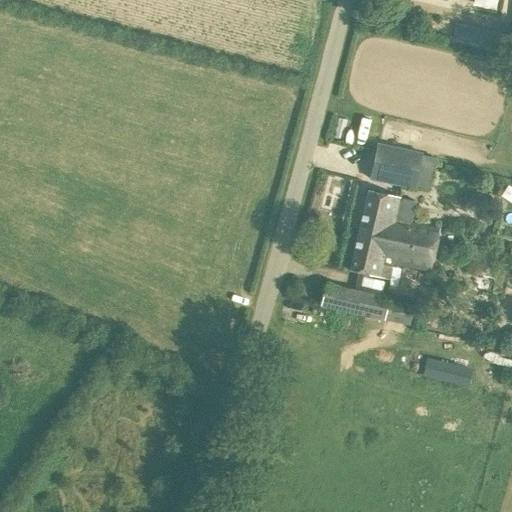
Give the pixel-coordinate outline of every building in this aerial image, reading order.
[(421,154),(378,144),(378,145),(370,179),(413,189),(421,154)] [(357,234),(434,251),(439,228),(394,218),(399,198),(367,191),(357,234)] [(402,216),(426,219),(429,194),(404,191),(402,216)] [(429,272),(434,251),(357,234),(349,270),(380,277),(383,265),(391,267),(392,264),(429,272)] [(488,256),(490,244),(473,241),(471,252),(488,256)] [(345,288),(325,284),(321,305),(340,309),(340,310),(406,325),(411,302),(345,287),(345,288)]
